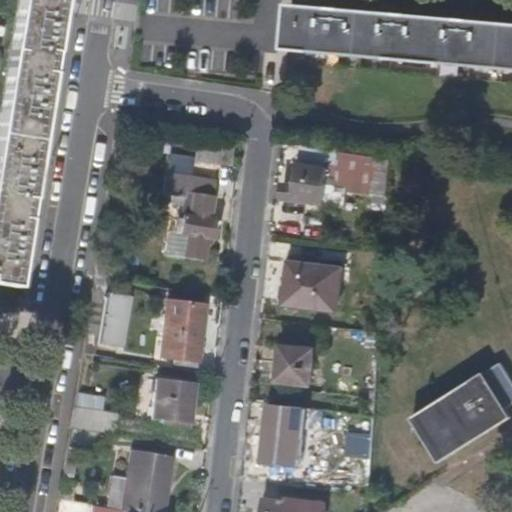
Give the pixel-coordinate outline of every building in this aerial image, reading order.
[(62,0),(18,0),(0,117),(0,286),(16,289),(22,255),(23,249),(24,243),(33,187),(33,182),(34,176),(45,108),(46,102),(47,95),(56,42),(57,36),(58,29),(62,0)] [(326,3),(326,10),(345,11),(346,5),(335,4),(326,3)] [(511,26),(472,23),(453,21),(413,18),(395,16),(345,11),(326,10),(299,7),(290,6),(286,49),(511,70),(511,26)] [(396,8),(395,16),(413,18),(413,10),(404,9),(396,8)] [(454,14),(453,21),(472,23),(473,15),(464,15),(454,14)] [(65,31),(58,29),(57,36),(56,42),(63,43),(65,31)] [(54,96),(47,95),(46,102),(45,108),(52,109),(54,96)] [(232,143),(215,140),(212,164),(229,167),(232,143)] [(331,153),(299,149),(297,167),(328,171),(331,153)] [(328,171),(336,171),(339,155),(331,153),(328,171)] [(350,173),(352,156),(339,155),(336,171),(350,173)] [(328,171),(297,167),(295,189),(283,187),(282,202),(323,206),(328,171)] [(33,182),(33,187),(39,188),(41,177),(34,176),(33,182)] [(188,237),(187,251),(186,261),(207,263),(210,239),(217,240),(219,222),(212,221),(217,182),(187,178),(182,220),(182,227),(181,236),(188,237)] [(180,251),(187,251),(188,237),(181,236),(180,251)] [(23,249),(22,255),(29,255),(31,243),(24,243),(23,249)] [(341,269),(288,263),(281,307),(336,312),(341,269)] [(124,297),(103,294),(96,343),(117,346),(124,297)] [(174,356),(195,358),(201,305),(166,301),(160,354),(174,356)] [(377,350),(378,335),(365,333),(364,348),(377,350)] [(282,348),(278,383),(310,386),(313,352),(282,348)] [(194,365),(195,358),(174,356),(173,362),(194,365)] [(511,417),(498,395),(511,386),(511,379),(507,372),(489,384),(482,374),(410,420),(440,469),(511,419),(511,417)] [(191,385),(154,380),(148,423),(186,428),(191,385)] [(302,409),(272,405),(265,461),(295,465),(302,409)] [(113,416),(72,409),(69,428),(98,433),(111,435),(113,416)] [(98,433),(69,428),(66,446),(94,450),(98,433)] [(119,511),(161,511),(171,458),(128,451),(118,511),(119,511)] [(265,461),(244,459),(241,481),(293,485),(295,465),(265,461)] [(327,511),(329,504),(286,499),(285,502),(266,501),(264,511),(327,511)]
